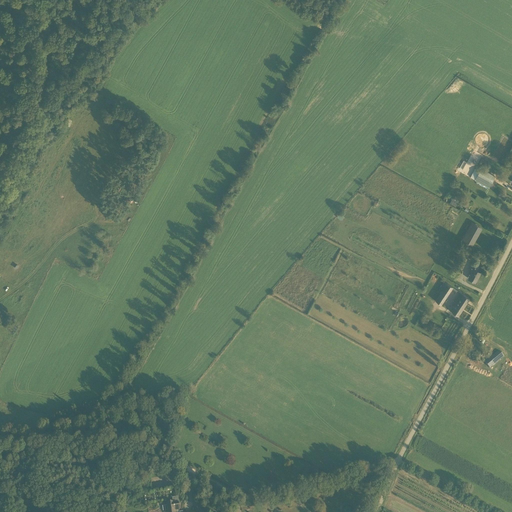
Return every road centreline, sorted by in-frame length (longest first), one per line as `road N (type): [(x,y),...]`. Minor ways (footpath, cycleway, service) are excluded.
road 1 (track): [(0,446),(150,444),(238,496),(302,489),(398,462)]
road 2 (unclassified): [(373,511),(511,242)]
road 3 (tertiary): [(0,201),(41,120),(51,0)]
